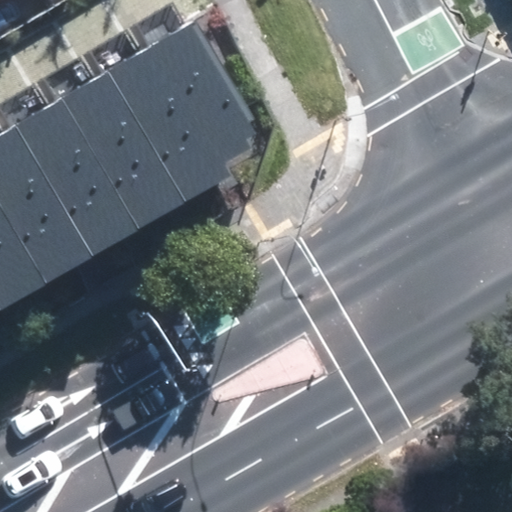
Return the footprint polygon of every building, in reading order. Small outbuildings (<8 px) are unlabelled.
[(190,23),(150,47),(221,164),(260,140),(190,23)] [(108,72),(186,202),(228,177),(221,164),(150,47),(108,72)] [(108,72),(57,102),(135,232),(186,202),(108,72)] [(15,126),(93,257),(135,232),(57,102),(15,126)] [(15,126),(0,135),(0,206),(47,285),(93,257),(15,126)] [(0,312),(47,285),(0,206),(0,312)]
